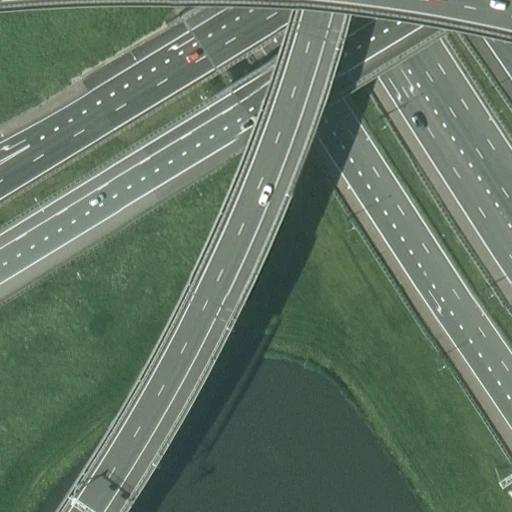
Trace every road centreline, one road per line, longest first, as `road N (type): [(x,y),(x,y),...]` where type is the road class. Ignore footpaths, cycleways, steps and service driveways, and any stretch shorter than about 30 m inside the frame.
road 1 (motorway): [(83,511),(185,341),(238,226),(276,133),(313,0)]
road 2 (motorway): [(0,247),(404,0)]
road 3 (motorway): [(257,0),(511,379)]
road 4 (motorway): [(282,0),(31,152)]
road 5 (motorway): [(380,0),(511,191)]
